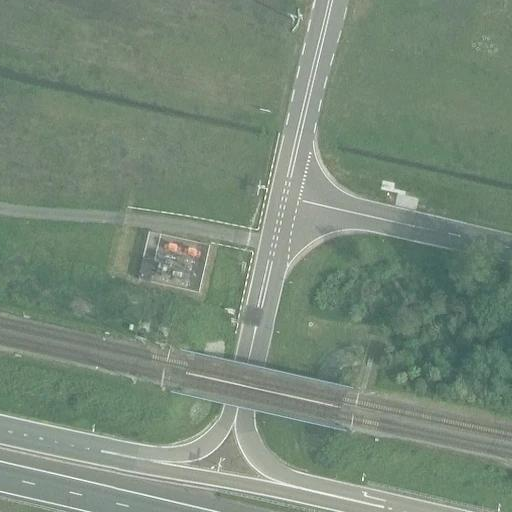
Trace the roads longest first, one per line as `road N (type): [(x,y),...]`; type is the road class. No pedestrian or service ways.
road 1 (unclassified): [(284,201),(511,246)]
road 2 (unclassified): [(237,409),(284,201)]
road 3 (unclassified): [(333,0),(284,201)]
road 4 (primary): [(295,488),(134,465)]
road 5 (motorway): [(151,511),(0,477)]
road 6 (primary): [(134,465),(0,436)]
road 7 (primary): [(237,409),(201,446),(134,465)]
